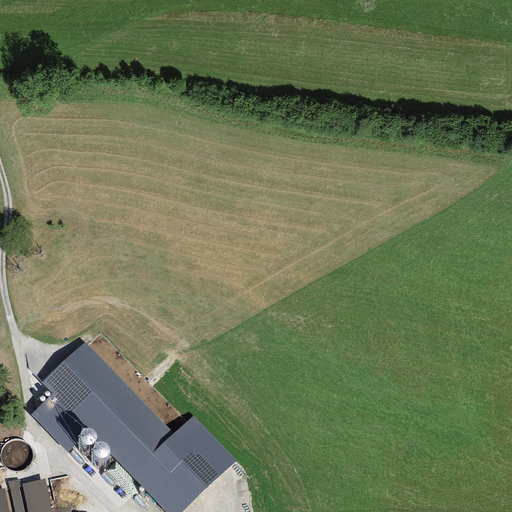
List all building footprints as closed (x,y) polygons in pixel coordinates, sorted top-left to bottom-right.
[(190,426),(101,333),(63,369),(58,364),(39,382),(164,511),(181,511),(233,463),(194,422),(190,426)] [(33,458),(32,452),(30,447),(26,444),(21,441),(16,441),(10,442),(6,446),(3,449),(2,454),(2,459),(3,464),(6,468),(10,470),(15,472),(20,472),(24,470),(28,467),(31,463),(33,458)] [(9,483),(10,490),(20,488),(22,488),(20,480),(9,483)] [(52,511),(46,482),(23,486),(28,511),(52,511)] [(24,511),(20,488),(10,490),(14,511),(24,511)] [(9,511),(5,490),(0,490),(0,511),(9,511)]
